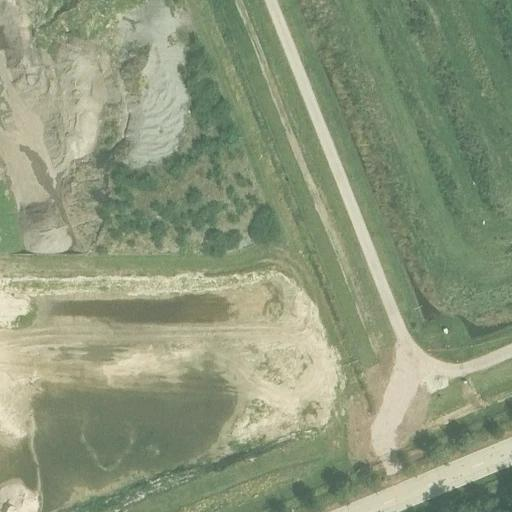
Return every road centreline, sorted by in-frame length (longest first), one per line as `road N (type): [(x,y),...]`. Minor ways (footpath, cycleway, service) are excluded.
road 1 (track): [(271,0),(410,351),(450,371),(511,352)]
road 2 (secondary): [(363,511),(511,451)]
